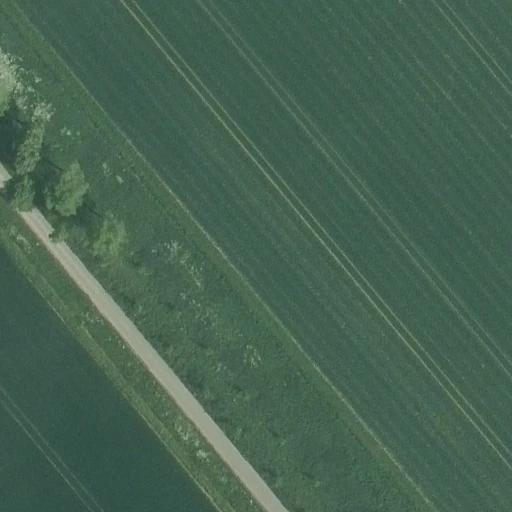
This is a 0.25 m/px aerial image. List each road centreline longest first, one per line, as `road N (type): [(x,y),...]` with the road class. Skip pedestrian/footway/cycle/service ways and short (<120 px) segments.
road 1 (track): [(0,51),(381,511)]
road 2 (tertiary): [(276,511),(0,178)]
